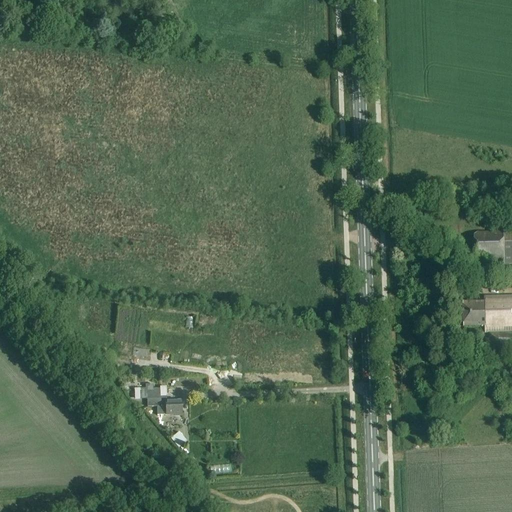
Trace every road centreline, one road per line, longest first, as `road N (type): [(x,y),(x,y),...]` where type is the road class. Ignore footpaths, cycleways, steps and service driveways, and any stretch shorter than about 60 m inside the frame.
road 1 (secondary): [(374,511),(355,0)]
road 2 (track): [(369,388),(202,395),(165,389)]
